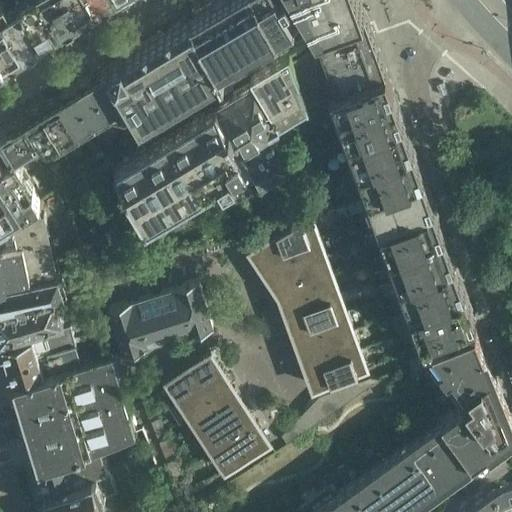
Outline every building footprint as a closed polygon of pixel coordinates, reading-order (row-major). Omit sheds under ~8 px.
[(44,36),(22,0),(19,0),(11,5),(8,0),(0,0),(0,5),(25,47),(44,36)] [(63,25),(47,0),(22,0),(44,36),(63,25)] [(81,14),(72,0),(47,0),(63,25),(81,14)] [(100,2),(98,0),(72,0),(81,14),(100,2)] [(309,106),(307,99),(289,50),(246,75),(240,64),(303,27),(295,14),(286,0),(210,0),(191,12),(123,52),(111,60),(138,104),(153,130),(112,155),(116,162),(147,214),(222,171),(238,195),(294,162),(271,126),(305,105),(306,107),(309,106)] [(386,70),(361,0),(300,0),(320,32),(309,38),(289,50),(307,99),(324,93),(386,70)] [(25,47),(0,5),(0,49),(6,59),(25,47)] [(138,104),(111,60),(110,60),(110,61),(89,74),(78,76),(78,80),(74,83),(73,83),(62,86),(63,89),(60,91),(80,125),(111,107),(127,110),(138,104)] [(476,316),(386,70),(324,93),(359,189),(415,344),(425,340),(436,336),(449,331),(448,328),(447,326),(476,316)] [(58,139),(80,125),(60,91),(57,93),(46,95),(47,99),(41,102),(30,105),(31,108),(19,116),(8,118),(8,119),(9,119),(9,121),(0,126),(0,130),(13,153),(17,151),(16,150),(42,135),(58,139)] [(0,160),(9,155),(0,140),(0,160)] [(21,181),(15,169),(24,163),(17,151),(13,153),(9,155),(0,160),(0,191),(17,181),(18,183),(21,181)] [(0,223),(40,199),(33,187),(24,192),(18,183),(17,181),(0,191),(0,223)] [(58,274),(44,209),(63,205),(62,200),(56,189),(40,199),(0,223),(0,308),(63,290),(63,289),(63,288),(62,285),(61,282),(60,281),(58,274)] [(368,367),(311,209),(252,244),(251,245),(282,291),(316,386),(368,367)] [(213,325),(199,277),(176,285),(175,286),(138,298),(138,297),(133,299),(132,298),(109,305),(124,352),(147,345),(152,343),(152,342),(189,331),(190,331),(190,332),(213,325)] [(65,319),(59,302),(66,300),(65,299),(64,295),(63,292),(63,290),(0,308),(0,334),(0,336),(1,338),(65,319)] [(37,353),(76,340),(72,328),(77,326),(76,321),(66,324),(31,334),(31,335),(3,343),(8,361),(36,352),(37,353)] [(511,428),(511,417),(500,388),(478,333),(476,327),(426,343),(428,347),(467,399),(444,416),(474,456),(511,428)] [(178,396),(221,367),(209,349),(166,377),(178,396)] [(127,399),(123,387),(112,350),(43,373),(43,372),(14,382),(39,465),(68,453),(69,455),(100,443),(136,428),(127,399)] [(43,372),(37,353),(36,352),(8,361),(14,382),(43,372)] [(190,414),(233,385),(221,367),(178,396),(190,414)] [(433,380),(427,372),(417,379),(423,387),(433,380)] [(287,441),(349,398),(380,378),(379,377),(370,375),(319,394),(281,433),(287,441)] [(439,388),(433,380),(423,387),(429,395),(439,388)] [(201,432),(245,403),(233,385),(190,414),(201,432)] [(157,410),(151,396),(143,399),(149,415),(157,410)] [(213,450),(257,421),(245,403),(201,432),(213,450)] [(165,431),(159,416),(151,420),(157,436),(165,431)] [(474,456),(444,416),(390,455),(420,496),(474,456)] [(225,468),(269,440),(257,421),(213,450),(225,468)] [(173,451),(167,437),(159,440),(165,456),(173,451)] [(46,488),(93,470),(108,464),(100,443),(69,455),(68,453),(39,465),(46,488)] [(397,511),(420,496),(390,455),(337,494),(349,511),(397,511)] [(181,472),(175,457),(167,461),(174,477),(181,472)] [(100,493),(93,470),(46,488),(47,491),(45,495),(47,500),(50,502),(53,511),(93,496),(100,493)] [(189,492),(183,476),(175,481),(182,497),(189,492)] [(349,511),(337,494),(312,511),(349,511)] [(91,511),(90,508),(96,506),(93,496),(53,511),(91,511)]
